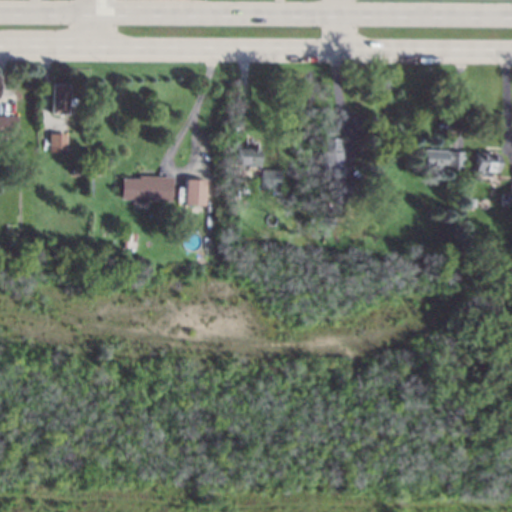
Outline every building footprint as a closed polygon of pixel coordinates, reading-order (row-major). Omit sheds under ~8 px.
[(67,96),(75,96),(75,104),(66,104),(66,113),(49,112),(50,82),(67,82),(67,96)] [(0,115),(15,115),(16,133),(0,133),(0,115)] [(65,150),(48,150),(48,131),(65,131),(65,150)] [(338,148),(341,148),(341,174),(322,174),(322,136),(338,136),(338,148)] [(257,166),(246,166),(246,164),(235,164),(235,146),(257,147),(257,166)] [(444,149),(444,150),(462,151),(461,169),(421,167),(422,148),(444,149)] [(497,152),(496,170),(473,169),(474,151),(497,152)] [(278,187),(259,187),(259,169),(278,169),(278,187)] [(171,175),(170,183),(177,183),(176,197),(169,197),(169,201),(144,200),(144,203),(129,202),(129,199),(118,198),(119,177),(136,178),(136,174),(171,175)] [(203,178),(202,204),(182,203),(183,177),(203,178)] [(355,203),(338,204),(338,187),(355,187),(355,203)] [(135,232),(133,247),(121,246),(122,231),(135,232)]
